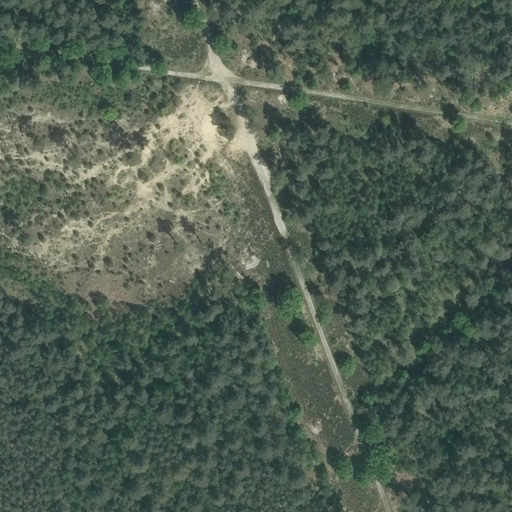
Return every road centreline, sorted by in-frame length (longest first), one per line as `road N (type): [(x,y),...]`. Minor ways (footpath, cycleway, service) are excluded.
road 1 (unknown): [(391,511),(193,0)]
road 2 (track): [(511,121),(0,38)]
